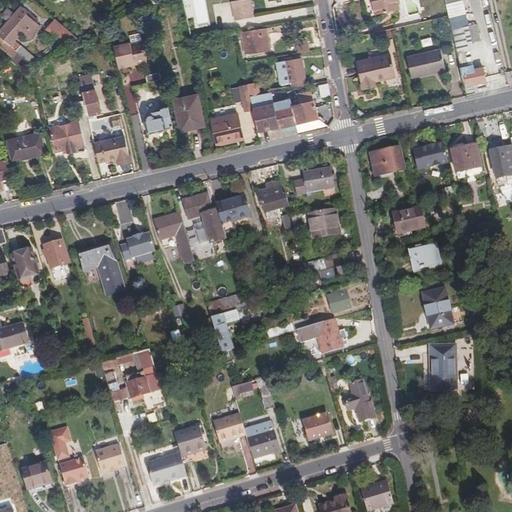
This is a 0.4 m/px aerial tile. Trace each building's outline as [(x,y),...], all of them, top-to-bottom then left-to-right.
[(156,14),(152,0),(144,0),(147,12),(148,16),(156,14)] [(238,20),(252,17),(248,0),(240,0),(234,1),(238,20)] [(399,9),(396,0),(372,0),(376,15),(399,9)] [(454,8),(452,0),(446,0),(448,9),(454,8)] [(9,23),(0,34),(0,37),(10,46),(14,40),(21,32),(28,38),(38,27),(24,14),(26,12),(22,8),(16,16),(9,23)] [(3,18),(9,23),(16,16),(10,10),(3,18)] [(451,20),(464,77),(467,77),(469,86),(479,84),(480,87),(488,85),(487,82),(489,82),(485,67),(475,69),(474,65),(470,66),(466,51),(472,41),(481,40),(478,25),(469,27),(466,16),(451,20)] [(77,38),(56,20),(48,29),(67,45),(77,38)] [(266,28),(243,32),(246,53),(261,51),(261,52),(270,50),(266,28)] [(0,37),(0,46),(11,57),(16,51),(10,46),(0,37)] [(14,40),(10,46),(16,51),(22,57),(24,58),(29,63),(33,66),(37,61),(39,63),(40,62),(23,47),(23,48),(14,40)] [(299,53),(309,50),(307,40),(297,43),(299,53)] [(131,44),(115,48),(120,70),(128,68),(128,66),(135,64),(137,66),(146,64),(148,60),(144,43),(131,46),(131,44)] [(447,70),(442,49),(408,56),(413,77),(447,70)] [(22,57),(16,51),(11,57),(9,59),(16,64),(22,57)] [(397,76),(392,55),(357,62),(363,89),(376,86),(375,81),(397,76)] [(24,58),(17,64),(21,69),(29,63),(24,58)] [(304,79),(305,79),(301,58),(286,61),(286,63),(277,65),(280,81),(289,79),(291,88),(305,85),(304,79)] [(164,81),(162,74),(148,77),(149,84),(164,81)] [(96,83),(82,86),(90,119),(93,119),(92,115),(102,113),(96,83)] [(249,87),(251,96),(262,94),(260,84),(249,87)] [(322,97),(331,96),(329,85),(320,86),(322,97)] [(251,96),(249,87),(240,88),(240,89),(244,104),(245,112),(254,110),(251,96)] [(244,104),(240,89),(234,91),(237,105),(244,104)] [(254,110),(259,134),(267,132),(297,126),(293,108),(299,106),(299,103),(292,104),(291,100),(274,103),(272,92),(262,94),(251,96),(254,110)] [(297,126),(299,136),(328,129),(330,126),(319,120),(312,93),(298,96),(299,103),(299,106),(293,108),(297,126)] [(206,126),(199,95),(175,101),(182,131),(206,126)] [(175,128),(170,106),(161,108),(161,110),(148,114),(145,119),(149,133),(175,128)] [(245,139),(239,113),(213,119),(218,145),(245,139)] [(123,127),(121,117),(112,119),(115,129),(123,127)] [(82,122),(72,124),(51,128),(56,152),(67,150),(68,155),(77,153),(77,148),(86,146),(82,122)] [(46,155),(41,133),(8,140),(13,161),(29,157),(29,159),(46,155)] [(126,137),(95,144),(100,163),(114,160),(118,159),(119,163),(131,161),(126,137)] [(449,163),(444,142),(437,143),(428,145),(421,146),(421,147),(413,149),(417,170),(449,163)] [(511,181),(511,145),(491,150),(497,182),(504,180),(505,183),(511,181)] [(483,174),(477,146),(452,152),(458,179),(483,174)] [(405,171),(400,148),(371,154),(377,177),(405,171)] [(0,181),(1,181),(10,179),(6,162),(0,163),(0,181)] [(335,188),(331,168),(303,173),(303,178),(294,180),(297,195),(307,193),(335,188)] [(290,207),(287,197),(284,198),(280,183),(271,186),(273,190),(269,191),(258,194),(261,204),(263,204),(266,214),(290,207)] [(446,195),(456,193),(454,186),(444,188),(446,195)] [(226,234),(218,210),(213,212),(208,194),(184,202),(189,219),(202,215),(204,222),(195,224),(201,243),(210,240),(211,243),(227,238),(226,234)] [(245,197),(217,205),(218,210),(226,234),(231,232),(228,224),(252,217),(245,197)] [(340,234),(335,208),(309,213),(314,239),(340,234)] [(425,228),(420,208),(393,214),(397,234),(425,228)] [(186,232),(180,213),(154,221),(159,239),(175,235),(184,265),(195,261),(186,232)] [(300,215),(291,216),(296,233),(304,231),(300,215)] [(64,241),(62,234),(57,235),(59,242),(44,247),(50,270),(69,264),(62,242),(64,241)] [(124,260),(155,251),(150,234),(127,241),(128,244),(121,246),(124,260)] [(442,263),(438,244),(409,250),(414,269),(442,263)] [(115,261),(110,245),(79,254),(84,271),(98,267),(106,296),(125,291),(117,264),(114,265),(113,261),(115,261)] [(37,274),(29,251),(11,257),(18,279),(37,274)] [(0,276),(9,274),(3,255),(0,255),(0,276)] [(337,267),(344,265),(341,255),(321,262),(324,271),(333,268),(337,267)] [(301,259),(293,261),(295,268),(302,266),(301,259)] [(338,269),(340,277),(348,274),(346,267),(338,269)] [(324,271),(320,272),(323,281),(336,277),(333,268),(324,271)] [(347,291),(346,286),(334,289),(335,294),(347,291)] [(453,326),(446,290),(424,294),(432,330),(453,326)] [(352,306),(347,291),(335,294),(329,296),(333,312),(352,306)] [(232,296),(236,310),(237,310),(248,306),(246,300),(244,293),(232,296)] [(246,300),(248,306),(263,302),(261,295),(246,300)] [(207,303),(211,317),(236,310),(232,296),(207,303)] [(211,317),(215,330),(222,353),(233,350),(225,323),(239,319),(237,310),(236,310),(211,317)] [(201,321),(204,333),(215,330),(211,317),(201,321)] [(87,336),(92,334),(87,318),(82,320),(87,336)] [(298,330),(308,327),(305,319),(292,323),(293,325),(295,331),(298,330)] [(343,346),(335,319),(308,327),(298,330),(302,342),(318,337),(322,352),(343,346)] [(24,324),(0,330),(0,350),(30,342),(24,324)] [(265,333),(266,339),(295,331),(293,325),(265,333)] [(244,339),(246,345),(266,339),(265,333),(244,339)] [(456,390),(455,347),(431,347),(431,391),(456,390)] [(125,389),(111,393),(114,402),(127,398),(130,397),(131,402),(143,398),(142,395),(149,392),(150,394),(161,390),(149,349),(139,352),(101,363),(103,371),(117,367),(117,365),(135,360),(139,372),(124,377),(128,388),(125,389)] [(319,377),(327,375),(322,360),(315,362),(319,377)] [(266,409),(274,407),(266,377),(258,380),(266,409)] [(360,421),(375,417),(370,402),(368,402),(362,380),(350,384),(354,396),(344,398),(348,410),(356,408),(360,421)] [(251,382),(232,388),(236,402),(242,400),(241,394),(253,390),(251,382)] [(97,392),(100,399),(106,397),(104,390),(97,392)] [(42,401),(35,403),(38,411),(45,409),(42,401)] [(219,443),(246,435),(244,429),(240,414),(213,422),(219,443)] [(309,441),(332,434),(326,414),(303,420),(309,441)] [(246,435),(253,459),(280,451),(274,429),(271,421),(244,429),(246,435)] [(180,453),(183,464),(208,457),(199,426),(174,433),(180,453)] [(69,427),(51,432),(60,462),(72,458),(68,444),(73,443),(69,427)] [(109,471),(116,469),(125,466),(118,445),(94,452),(101,474),(109,471)] [(168,481),(186,476),(183,464),(180,453),(145,463),(152,486),(163,483),(162,481),(168,479),(168,481)] [(88,477),(83,459),(59,466),(66,487),(77,483),(76,481),(88,477)] [(22,470),(27,490),(51,483),(45,463),(22,470)] [(140,465),(147,488),(152,486),(145,463),(140,465)] [(392,511),(397,511),(389,482),(362,490),(368,511),(392,511)] [(51,483),(27,490),(29,495),(52,488),(51,483)] [(353,511),(348,494),(336,497),(337,500),(321,505),(322,511),(353,511)]
